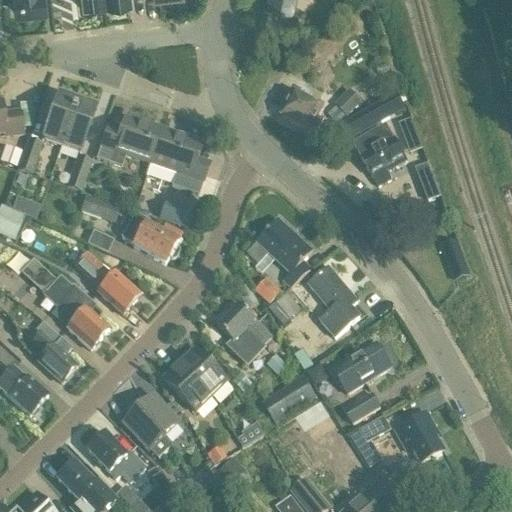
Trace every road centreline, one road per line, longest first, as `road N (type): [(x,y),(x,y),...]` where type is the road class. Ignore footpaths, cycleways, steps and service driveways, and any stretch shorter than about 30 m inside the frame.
road 1 (residential): [(0,496),(185,321),(207,285),(256,142)]
road 2 (residential): [(502,466),(393,281),(256,142)]
road 3 (residential): [(65,53),(213,30)]
